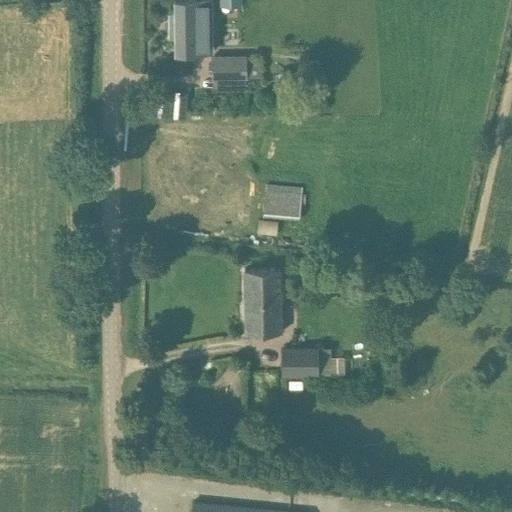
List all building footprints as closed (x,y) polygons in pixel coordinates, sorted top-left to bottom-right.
[(211,52),(210,0),(175,0),(176,13),(169,14),(170,38),(176,38),(176,52),(211,52)] [(247,56),(247,55),(212,55),(213,91),(246,90),(246,78),(263,77),(262,56),(247,56)] [(154,89),(152,115),(184,117),(186,92),(174,91),(154,89)] [(265,211),(299,214),(300,193),(266,190),(265,211)] [(281,332),(280,268),(245,269),(246,333),(281,332)] [(319,375),(319,347),(282,347),(282,376),(319,375)] [(296,511),(194,502),(192,511),(296,511)]
